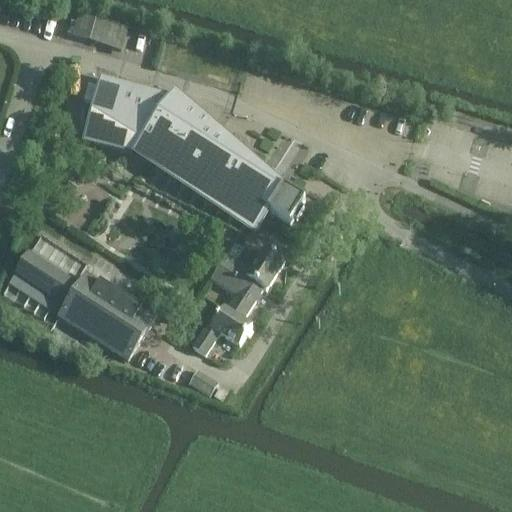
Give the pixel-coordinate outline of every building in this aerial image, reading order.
[(73,44),(126,52),(130,24),(78,16),(73,44)] [(305,204),(284,191),(283,192),(275,187),(280,179),(272,174),(267,182),(255,174),(259,171),(177,97),(175,99),(103,80),(99,94),(86,142),(137,156),(137,154),(153,164),(151,168),(257,235),(270,215),(290,228),(294,222),(297,224),(304,212),(301,210),(305,204)] [(240,350),(252,330),(243,324),(255,304),(254,302),(258,296),(261,296),(263,292),(266,294),(285,265),(265,253),(251,274),(227,258),(211,283),(236,299),(226,314),(224,312),(215,325),(211,323),(193,351),(205,359),(220,337),(240,350)] [(59,320),(103,348),(128,364),(155,322),(86,278),(79,289),(29,256),(16,277),(66,309),(59,320)] [(219,385),(197,372),(188,386),(209,400),(219,385)]
